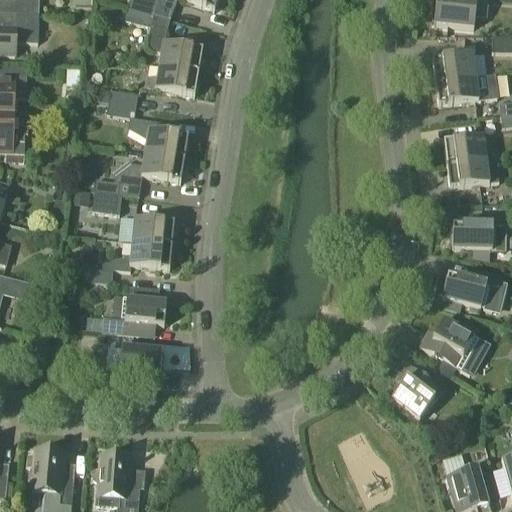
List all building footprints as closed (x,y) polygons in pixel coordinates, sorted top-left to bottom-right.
[(0,0),(0,17),(38,19),(39,0),(0,0)] [(219,0),(158,0),(158,1),(153,0),(130,0),(127,14),(154,21),(169,25),(177,3),(214,16),(219,0)] [(433,8),(432,24),(434,24),(433,29),(473,33),(474,20),(486,21),(488,0),(460,0),(460,7),(436,5),(435,8),(433,8)] [(154,21),(127,14),(123,25),(150,32),(151,33),(154,21)] [(0,17),(0,59),(15,60),(15,47),(37,48),(38,19),(0,17)] [(198,78),(202,55),(163,48),(169,25),(154,21),(151,33),(150,32),(146,50),(146,51),(146,52),(147,53),(148,54),(149,56),(151,56),(161,58),(159,71),(198,78)] [(491,57),(511,57),(511,45),(491,45),(491,57)] [(435,87),(475,82),(472,58),(432,64),(435,87)] [(198,78),(159,71),(157,84),(147,82),(145,93),(194,101),(198,78)] [(0,119),(13,120),(13,103),(25,103),(26,80),(0,79),(0,119)] [(435,87),(438,111),(478,106),(475,82),(435,87)] [(108,107),(136,112),(138,100),(110,95),(108,107)] [(130,123),(134,123),(136,112),(108,107),(106,119),(130,123)] [(511,119),(511,107),(498,109),(500,121),(511,119)] [(0,119),(0,158),(14,159),(14,166),(23,166),(24,142),(27,142),(28,121),(13,120),(0,119)] [(511,119),(500,121),(502,133),(511,131),(511,119)] [(184,164),(188,141),(164,137),(165,129),(134,123),(130,123),(128,135),(129,135),(147,145),(144,158),(184,164)] [(446,170),(486,165),(482,141),(443,146),(446,170)] [(184,164),(144,158),(142,171),(131,169),(114,182),(113,187),(95,185),(94,197),(121,200),(138,203),(142,182),(180,188),(184,164)] [(446,170),(449,194),(489,188),(486,165),(446,170)] [(0,199),(5,201),(9,189),(0,186),(0,199)] [(76,210),(92,211),(93,196),(77,194),(76,210)] [(121,200),(94,197),(91,217),(119,220),(121,200)] [(450,233),(449,248),(452,249),(451,254),(491,255),(492,231),(504,231),(504,219),(476,218),(476,230),(452,230),(452,233),(450,233)] [(171,251),(174,227),(134,223),(132,247),(171,251)] [(0,269),(6,271),(11,251),(0,247),(0,269)] [(171,251),(132,247),(130,261),(129,260),(102,268),(102,275),(84,273),(83,286),(111,289),(113,275),(130,277),(130,271),(169,275),(171,251)] [(444,282),(441,297),(443,298),(441,303),(445,304),(443,312),(459,316),(461,308),(469,310),(468,314),(477,317),(478,313),(492,316),(492,315),(496,316),(497,315),(498,313),(499,311),(500,309),(501,307),(502,305),(502,303),(502,301),(502,297),(502,295),(501,294),(497,293),(501,281),(474,274),(471,285),(447,279),(447,283),(444,282)] [(0,281),(3,282),(0,291),(0,294),(24,301),(28,288),(32,289),(0,280),(0,281)] [(111,338),(139,341),(140,329),(164,331),(166,307),(126,303),(124,327),(112,326),(111,338)] [(438,375),(450,381),(455,372),(469,380),(470,379),(473,377),(486,353),(486,349),(487,348),(472,339),(476,332),(465,326),(461,333),(444,324),(432,344),(425,340),(419,352),(443,365),(438,375)] [(107,374),(106,386),(134,389),(135,377),(159,379),(161,355),(122,351),(119,375),(107,374)] [(438,375),(431,387),(407,369),(399,380),(405,385),(391,403),(419,425),(441,395),(440,395),(450,381),(438,375)] [(26,455),(34,455),(30,495),(46,497),(45,500),(44,500),(43,511),(44,511),(70,511),(73,488),(61,486),(64,457),(26,453),(26,455)] [(92,460),(99,461),(96,501),(117,503),(116,511),(137,511),(140,492),(128,491),(130,462),(92,459),(92,460)] [(511,461),(501,465),(511,505),(511,461)] [(446,480),(454,511),(488,511),(478,471),(446,480)]
